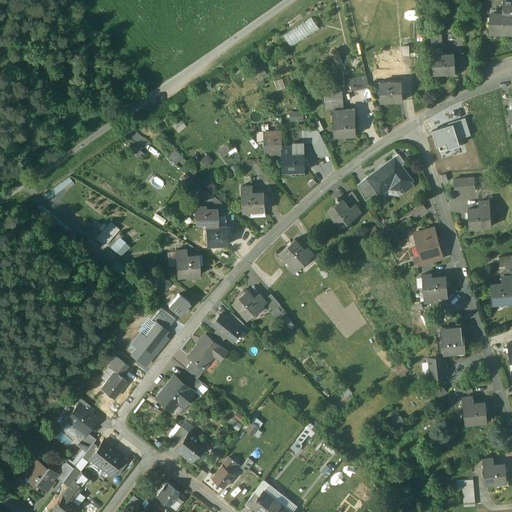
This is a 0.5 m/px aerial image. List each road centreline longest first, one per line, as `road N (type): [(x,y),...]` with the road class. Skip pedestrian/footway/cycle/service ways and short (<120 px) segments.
road 1 (residential): [(151,452),(115,423),(231,279),(322,191),(414,121)]
road 2 (residential): [(291,0),(0,203)]
road 3 (residential): [(414,121),(511,435)]
road 4 (track): [(153,95),(77,0)]
